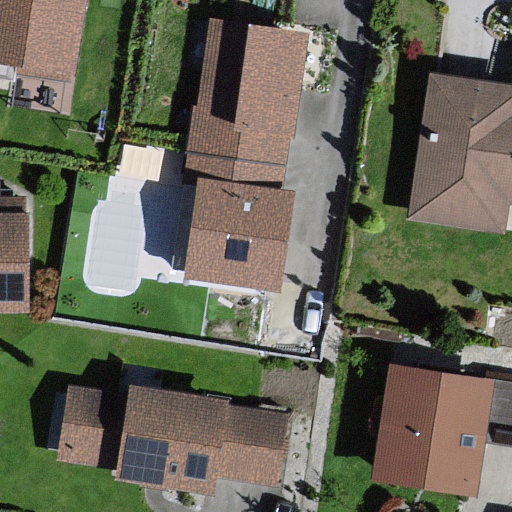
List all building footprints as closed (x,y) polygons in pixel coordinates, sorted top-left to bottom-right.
[(90,0),(0,0),(0,69),(14,72),(23,83),(66,89),(77,87),(90,0)] [(309,47),(209,29),(186,160),(204,163),(200,184),(282,199),(309,47)] [(511,97),(429,85),(409,230),(502,242),(506,213),(511,214),(511,97)] [(282,199),(200,184),(183,284),(278,298),(292,200),(282,199)] [(0,191),(0,319),(25,319),(22,208),(3,201),(0,191)] [(489,384),(389,370),(373,486),(473,500),(489,384)] [(123,404),(67,396),(56,467),(215,492),(216,482),(278,491),(289,420),(227,410),(230,403),(125,387),(123,404)]
